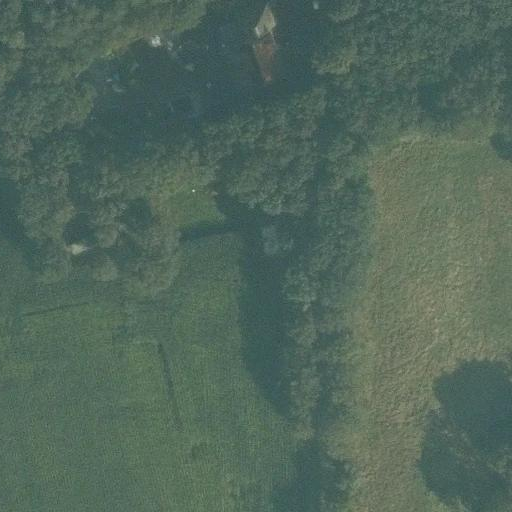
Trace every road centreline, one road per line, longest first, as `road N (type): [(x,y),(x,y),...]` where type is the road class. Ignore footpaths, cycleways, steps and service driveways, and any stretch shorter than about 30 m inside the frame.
road 1 (unclassified): [(325,0),(325,511)]
road 2 (track): [(171,0),(0,77)]
